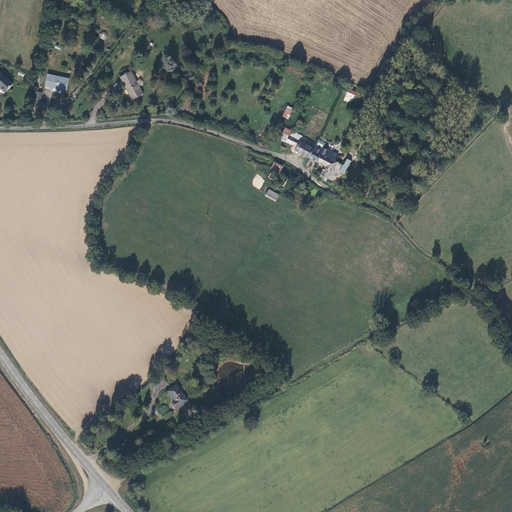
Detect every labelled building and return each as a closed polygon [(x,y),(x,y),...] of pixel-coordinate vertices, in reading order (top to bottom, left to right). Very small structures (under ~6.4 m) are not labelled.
[(153,15),(167,3),(164,0),(163,0),(151,11),(153,15)] [(121,77),(125,85),(132,100),(143,94),(131,71),(121,77)] [(3,75),(0,77),(0,88),(5,93),(13,84),(3,75)] [(57,88),(68,90),(70,79),(49,75),(47,86),(52,87),(53,83),(58,84),(57,88)] [(372,99),(344,87),(343,90),(364,99),(363,102),(369,105),(372,99)] [(280,140),(285,142),(290,132),(285,128),(280,140)] [(285,142),(293,147),(296,148),(301,138),(290,132),(285,142)] [(291,149),(310,158),(315,145),(301,138),(296,148),(293,147),(291,149)] [(310,158),(318,162),(321,156),(335,162),(338,156),(323,148),(325,143),(318,140),(315,145),(310,158)] [(325,166),(319,178),(327,182),(328,180),(334,183),(337,176),(340,170),(342,165),(335,162),(321,156),(318,162),(325,166)] [(343,163),(342,165),(340,170),(343,171),(346,170),(351,159),(347,157),(345,162),(343,163)] [(280,174),(283,168),(274,163),(270,169),(272,170),(280,174)] [(280,174),(272,170),(268,178),(284,187),(289,179),(280,174)] [(280,196),(270,190),(267,195),(277,201),(280,196)] [(189,350),(194,343),(191,341),(185,347),(189,350)] [(175,401),(173,403),(177,409),(188,400),(176,384),(168,391),(175,401)]
